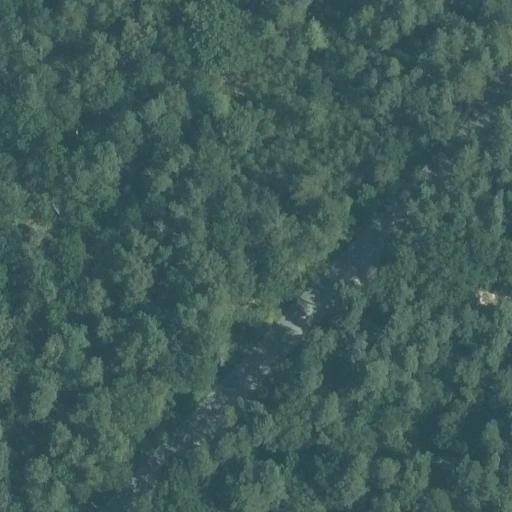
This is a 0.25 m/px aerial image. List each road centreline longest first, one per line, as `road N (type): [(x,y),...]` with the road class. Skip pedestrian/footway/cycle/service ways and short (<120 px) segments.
road 1 (unclassified): [(118,511),(511,100)]
road 2 (track): [(511,295),(320,299)]
